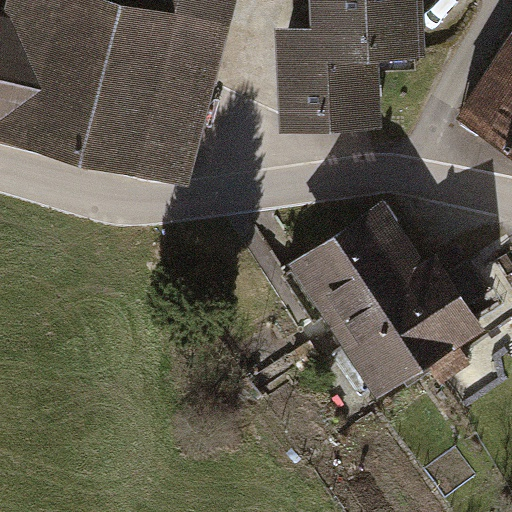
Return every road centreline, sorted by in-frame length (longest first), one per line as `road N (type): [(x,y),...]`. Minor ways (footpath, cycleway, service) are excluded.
road 1 (residential): [(0,168),(80,192),(172,203),(366,175),(511,199)]
road 2 (track): [(406,176),(508,0)]
